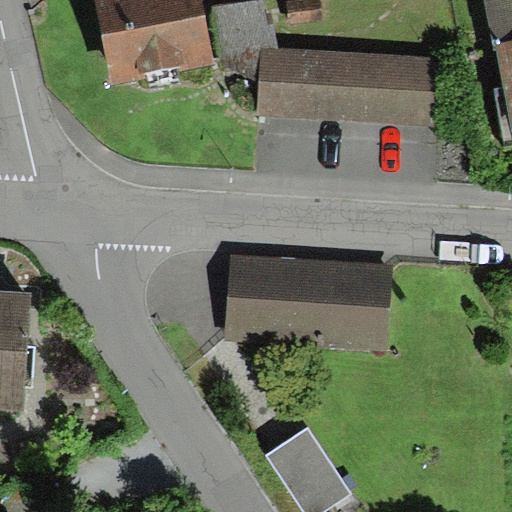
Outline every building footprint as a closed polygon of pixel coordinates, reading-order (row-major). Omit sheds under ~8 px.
[(94,0),(110,85),(216,66),(204,0),(94,0)] [(511,0),(485,0),(511,130),(511,129),(511,0)] [(263,49),(279,49),(274,22),(268,22),(264,1),(214,10),(224,69),(261,81),(263,49)] [(261,81),(260,116),(450,124),(453,55),(279,49),(263,49),(261,81)] [(228,257),(225,339),(393,343),(396,262),(228,257)] [(0,405),(22,407),(30,292),(0,289),(0,405)] [(308,428),(266,457),(303,511),(326,511),(353,494),(308,428)]
